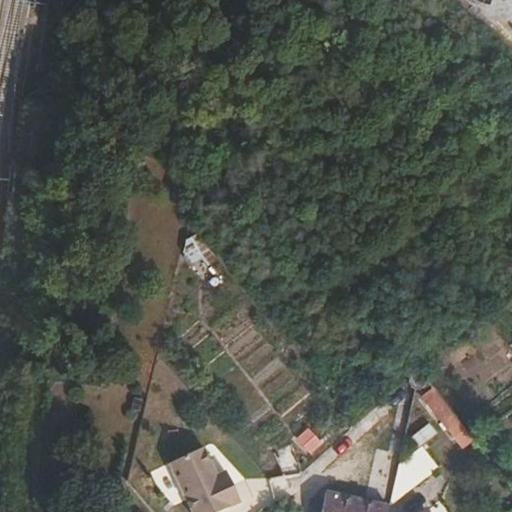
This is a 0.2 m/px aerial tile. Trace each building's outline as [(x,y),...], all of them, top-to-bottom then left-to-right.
[(187,241),(183,254),(192,264),(201,258),(208,266),(216,260),(197,235),(187,241)] [(412,375),(408,377),(407,381),(406,382),(407,385),(407,386),(409,388),(412,389),(414,390),(416,390),(419,389),(422,389),(424,388),(425,386),(426,383),(425,381),(424,377),(422,375),(420,374),(417,374),(414,374),(412,375)] [(473,439),(433,387),(422,396),(462,448),(473,439)] [(407,440),(416,450),(420,447),(437,434),(428,423),(407,440)] [(220,511),(235,505),(206,445),(164,466),(186,511),(220,511)] [(416,450),(398,465),(390,501),(391,502),(436,467),(420,447),(416,450)] [(320,511),(387,511),(388,507),(325,493),(320,511)]
